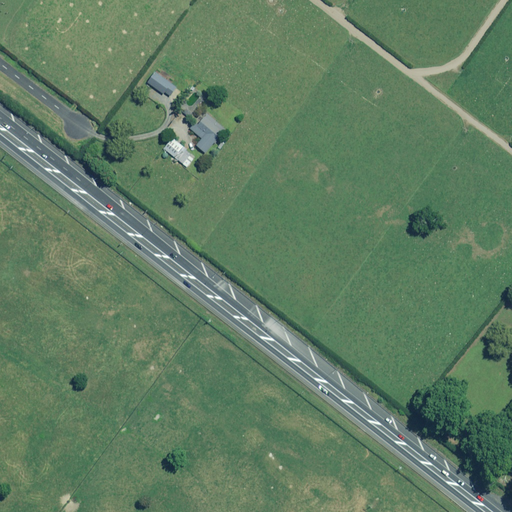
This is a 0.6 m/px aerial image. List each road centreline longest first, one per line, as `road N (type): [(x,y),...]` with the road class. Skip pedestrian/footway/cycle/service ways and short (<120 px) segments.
road 1 (trunk): [(0,117),(505,511)]
road 2 (trunk): [(480,511),(0,135)]
